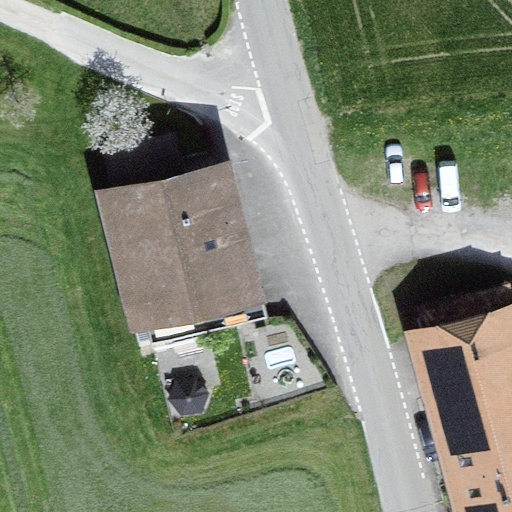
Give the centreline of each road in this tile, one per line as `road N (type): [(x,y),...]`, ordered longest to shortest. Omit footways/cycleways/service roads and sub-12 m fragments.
road 1 (tertiary): [(289,95),(404,511)]
road 2 (residential): [(0,4),(156,71),(289,95)]
